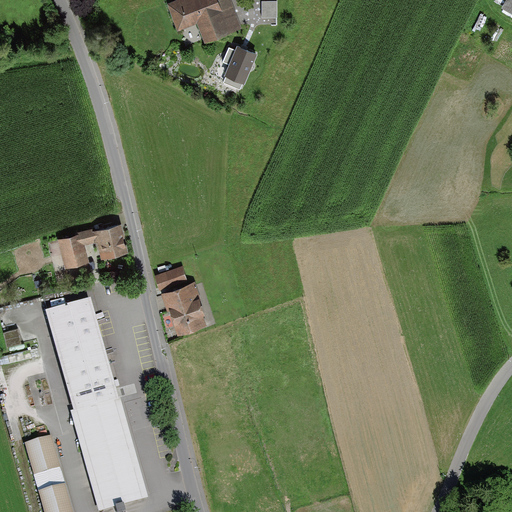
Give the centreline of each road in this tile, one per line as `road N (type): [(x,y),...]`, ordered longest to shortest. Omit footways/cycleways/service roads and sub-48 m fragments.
road 1 (residential): [(61,0),(129,208),(198,511)]
road 2 (tertiary): [(511,363),(485,403),(437,511)]
